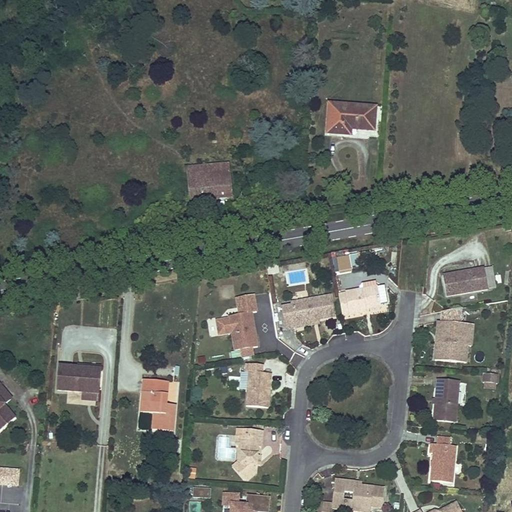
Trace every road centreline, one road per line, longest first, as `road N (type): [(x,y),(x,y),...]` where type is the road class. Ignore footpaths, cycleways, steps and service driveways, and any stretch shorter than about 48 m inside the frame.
road 1 (secondary): [(0,290),(511,199)]
road 2 (residential): [(393,352),(400,368),(397,426),(386,449),(365,460),(298,459)]
road 3 (residential): [(298,459),(306,367),(341,348),(393,352)]
